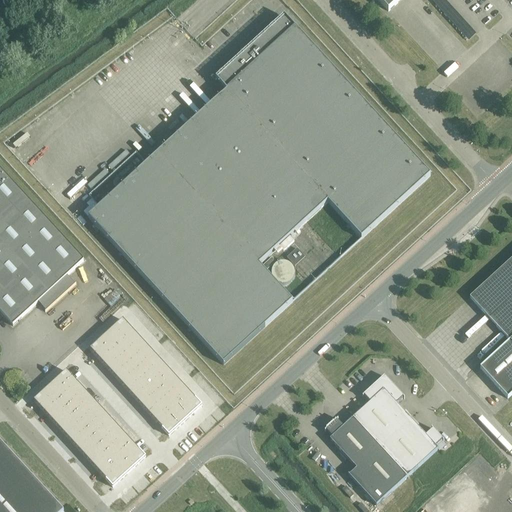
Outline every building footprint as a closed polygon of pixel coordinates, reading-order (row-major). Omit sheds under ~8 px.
[(377,0),(388,12),(401,0),(402,1),(402,0),(377,0)] [(226,92),(88,219),(223,366),(292,303),(259,266),(328,203),(361,240),(430,177),(288,22),(284,17),(215,80),(219,85),(226,92)] [(66,277),(84,261),(0,169),(0,313),(12,327),(39,302),(47,311),(74,286),(66,277)] [(511,259),(469,299),(509,342),(480,369),(507,400),(511,395),(511,259)] [(123,321),(90,351),(169,437),(201,407),(123,321)] [(66,373),(34,402),(113,488),(145,459),(66,373)] [(338,420),(324,432),(325,433),(326,432),(332,439),(330,441),(356,470),(349,477),(349,476),(348,476),(376,507),(438,450),(435,448),(442,442),(443,443),(444,442),(431,429),(432,430),(425,437),(396,405),(403,399),(404,400),(404,399),(384,377),(362,398),(363,398),(364,397),(370,404),(343,429),(337,422),(338,421),(338,420)] [(62,511),(0,443),(0,511),(62,511)]
